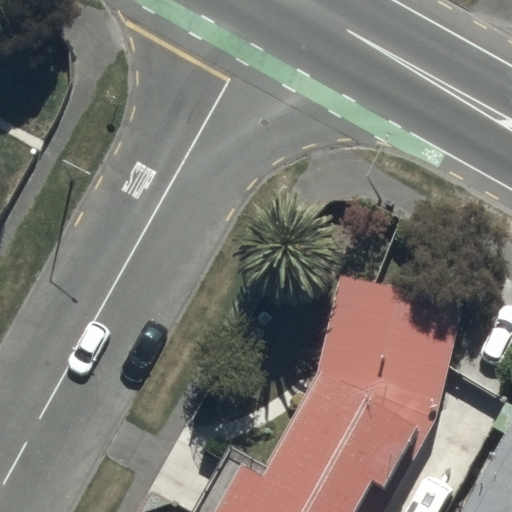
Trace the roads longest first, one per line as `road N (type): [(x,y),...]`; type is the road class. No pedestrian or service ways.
road 1 (residential): [(274,0),(0,491)]
road 2 (primary): [(293,0),(511,122)]
